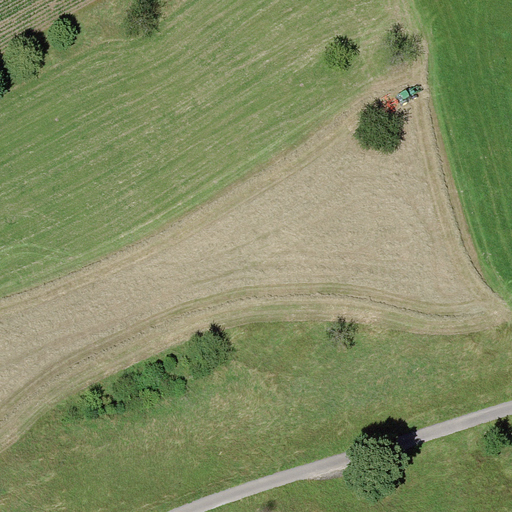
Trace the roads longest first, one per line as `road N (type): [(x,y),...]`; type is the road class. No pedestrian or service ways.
road 1 (track): [(184,511),(511,406)]
road 2 (track): [(511,312),(481,289),(462,247),(392,0)]
